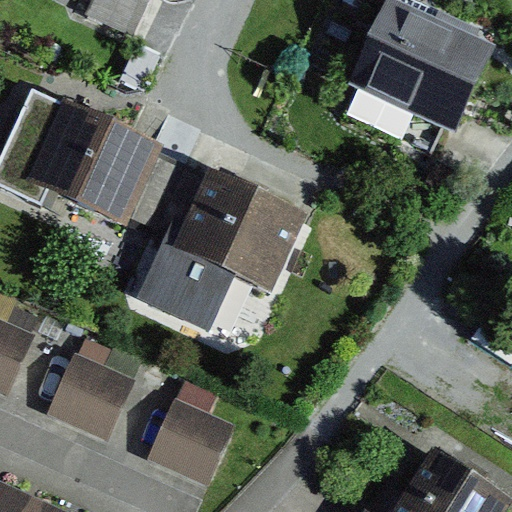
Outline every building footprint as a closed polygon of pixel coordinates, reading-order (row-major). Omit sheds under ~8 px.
[(495,58),(383,7),(345,88),(455,145),(495,58)] [(160,158),(59,115),(22,197),(118,245),(160,158)] [(308,223),(203,180),(156,284),(183,298),(196,273),(269,302),(308,223)] [(42,346),(0,326),(0,401),(13,408),(42,346)] [(141,390),(77,363),(48,423),(110,452),(141,390)] [(240,431),(179,404),(152,466),(212,493),(240,431)] [(511,511),(511,508),(427,451),(381,511),(511,511)] [(0,511),(21,511),(0,502),(0,511)]
